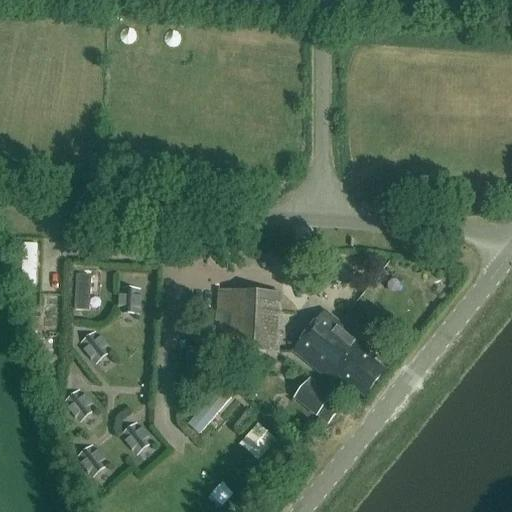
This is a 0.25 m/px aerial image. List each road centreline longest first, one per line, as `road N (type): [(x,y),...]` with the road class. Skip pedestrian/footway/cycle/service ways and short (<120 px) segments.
road 1 (tertiary): [(509,255),(302,511)]
road 2 (unclassified): [(318,219),(0,201)]
road 3 (unclassified): [(318,219),(319,0)]
road 4 (unclassified): [(509,255),(480,233),(318,219)]
